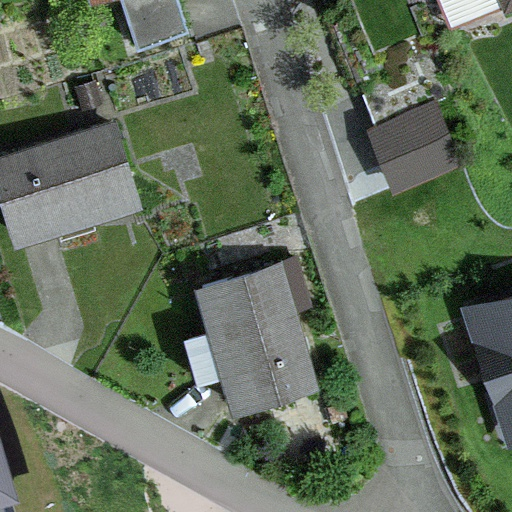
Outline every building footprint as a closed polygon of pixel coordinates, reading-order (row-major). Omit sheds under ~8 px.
[(359,95),(372,128),(441,101),(428,67),(359,95)] [(0,158),(0,190),(14,236),(53,224),(51,218),(85,208),(87,214),(132,200),(109,125),(0,158)] [(217,331),(227,365),(221,366),(233,406),(308,384),(273,266),(198,287),(211,333),(217,331)] [(506,439),(511,436),(511,286),(463,302),(506,439)] [(0,450),(0,511),(1,511),(0,507),(0,502),(14,499),(0,450)]
